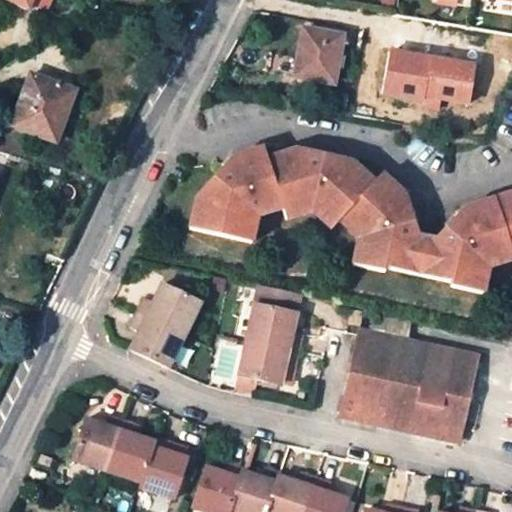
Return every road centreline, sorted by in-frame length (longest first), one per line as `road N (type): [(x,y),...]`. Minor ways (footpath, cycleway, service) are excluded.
road 1 (unclassified): [(55,342),(198,403),(511,477)]
road 2 (residential): [(511,165),(458,188),(431,190),(375,146),(258,125),(213,142),(161,124)]
road 3 (unclassified): [(55,342),(161,124)]
road 4 (unclassified): [(0,471),(55,342)]
road 5 (unclassified): [(161,124),(220,0)]
